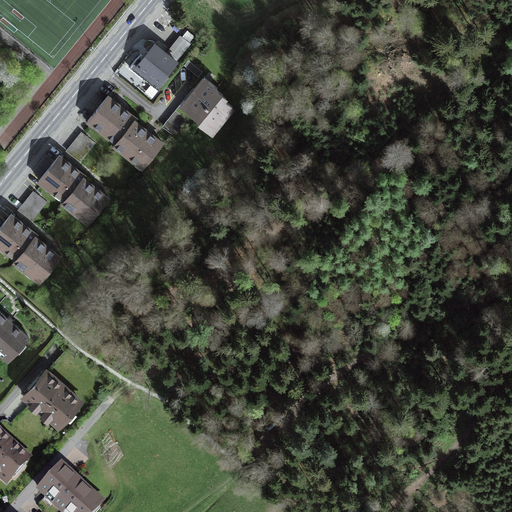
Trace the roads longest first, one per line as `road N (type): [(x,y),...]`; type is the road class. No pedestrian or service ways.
road 1 (secondary): [(151,0),(0,184)]
road 2 (track): [(386,511),(452,451),(511,364)]
road 3 (residential): [(9,511),(109,403)]
